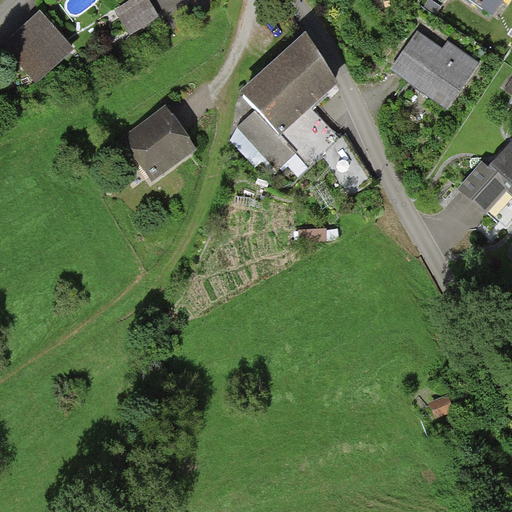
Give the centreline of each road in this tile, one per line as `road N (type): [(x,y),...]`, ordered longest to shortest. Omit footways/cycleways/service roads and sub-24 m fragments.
road 1 (residential): [(292,0),(339,68),(423,247),(511,396)]
road 2 (track): [(0,386),(132,298),(170,257),(200,212),(218,123),(216,90)]
road 3 (track): [(187,113),(238,59),(250,0)]
